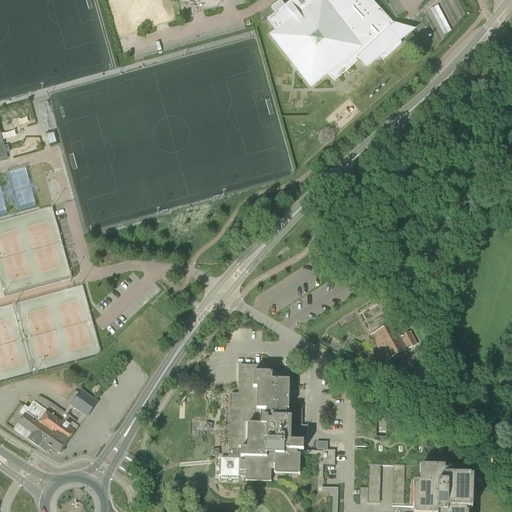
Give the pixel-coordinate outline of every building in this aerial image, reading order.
[(292,0),(285,6),(280,1),(271,8),(275,14),(267,20),(276,32),(270,36),(310,88),(327,75),(334,82),(360,59),(366,66),(379,57),(383,61),(402,44),(397,39),(400,36),(395,31),(392,34),(390,31),(395,27),(370,0),(328,0),(327,2),(325,0),(316,0),(292,0)] [(440,5),(432,8),(444,35),(452,32),(440,5)] [(53,134),(47,136),(49,145),(56,143),(53,134)] [(377,345),(386,361),(417,344),(410,332),(401,337),(394,323),(372,336),(377,345)] [(433,345),(453,378),(465,372),(445,338),(433,345)] [(317,493),(325,493),(325,492),(325,488),(322,488),(323,465),(334,465),(335,451),(313,451),(313,452),(300,451),(302,411),(289,411),(290,375),(284,374),(284,371),(270,371),(270,363),(262,363),(262,367),(241,366),(240,395),(232,395),(231,450),(229,450),(229,457),(222,457),(221,459),(219,459),(219,466),(217,468),(219,470),(219,476),(221,477),(221,479),(227,479),(229,481),(232,479),(238,479),(238,477),(246,477),(246,482),(271,483),(271,471),(275,471),(275,475),(300,475),(300,456),(319,456),(317,493)] [(416,367),(416,384),(430,384),(431,367),(416,367)] [(98,402),(81,390),(70,407),(87,419),(98,402)] [(192,413),(203,412),(200,394),(189,396),(192,413)] [(42,450),(47,453),(50,448),(55,452),(60,455),(61,454),(62,454),(64,451),(64,449),(78,428),(50,408),(47,412),(34,403),(29,410),(25,407),(20,414),(24,417),(14,431),(27,440),(39,448),(42,450)] [(423,467),(445,467),(457,468),(457,450),(417,434),(365,433),(364,465),(369,465),(380,465),(404,466),(423,467)] [(368,504),(379,504),(380,466),(369,465),(368,504)] [(404,466),(393,466),(392,505),(403,505),(404,466)] [(467,511),(468,509),(471,510),(472,477),(445,476),(445,467),(423,467),(422,483),(416,483),(415,511),(467,511)] [(325,492),(325,493),(329,493),(329,497),(333,497),(332,511),(337,511),(338,489),(325,488),(325,492)]
